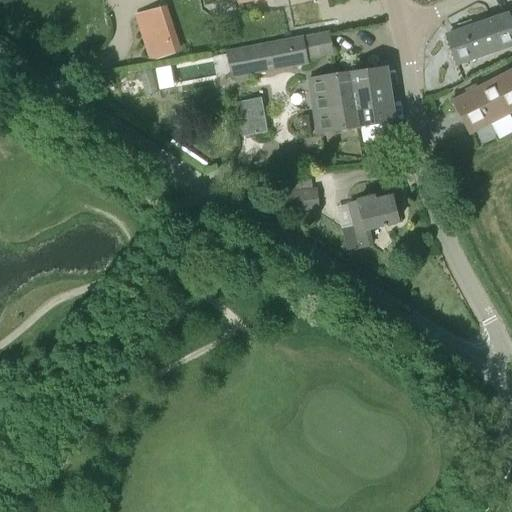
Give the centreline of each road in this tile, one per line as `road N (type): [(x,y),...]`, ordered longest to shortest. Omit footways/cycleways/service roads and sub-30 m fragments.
road 1 (unclassified): [(511,384),(164,160),(0,67)]
road 2 (tertiary): [(511,369),(427,189),(400,27)]
